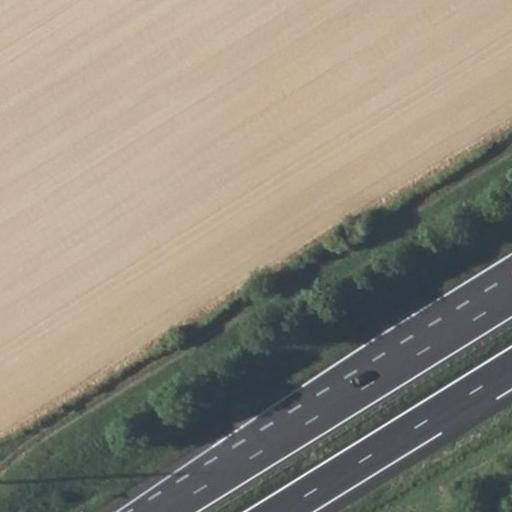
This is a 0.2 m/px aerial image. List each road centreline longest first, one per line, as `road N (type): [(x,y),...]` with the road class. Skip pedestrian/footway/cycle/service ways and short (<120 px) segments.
road 1 (motorway): [(511,296),(164,511)]
road 2 (motorway): [(276,511),(511,366)]
